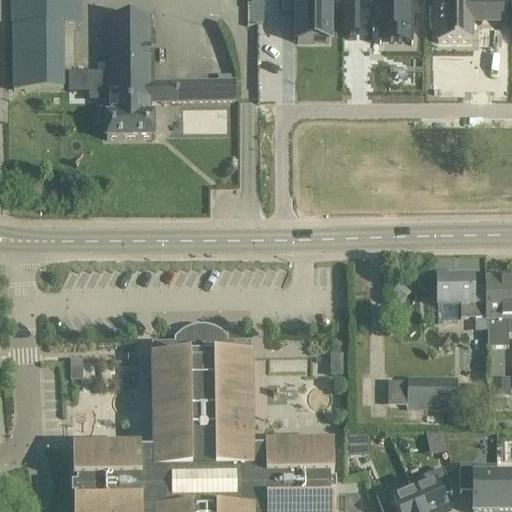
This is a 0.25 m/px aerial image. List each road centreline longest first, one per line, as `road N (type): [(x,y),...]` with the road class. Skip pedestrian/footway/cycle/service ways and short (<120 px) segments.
road 1 (tertiary): [(511,237),(19,242)]
road 2 (residential): [(0,456),(25,447),(28,432),(19,242)]
